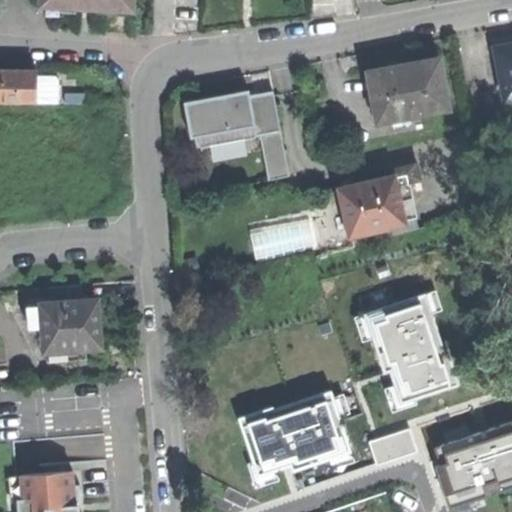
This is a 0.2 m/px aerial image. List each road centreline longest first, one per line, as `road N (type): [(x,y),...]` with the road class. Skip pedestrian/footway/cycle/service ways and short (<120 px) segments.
road 1 (residential): [(153,233),(145,88),(182,57),(511,4)]
road 2 (residential): [(176,511),(153,233)]
road 3 (residential): [(425,511),(415,482),(399,473),(284,511)]
road 4 (residential): [(153,233),(27,247),(0,262)]
